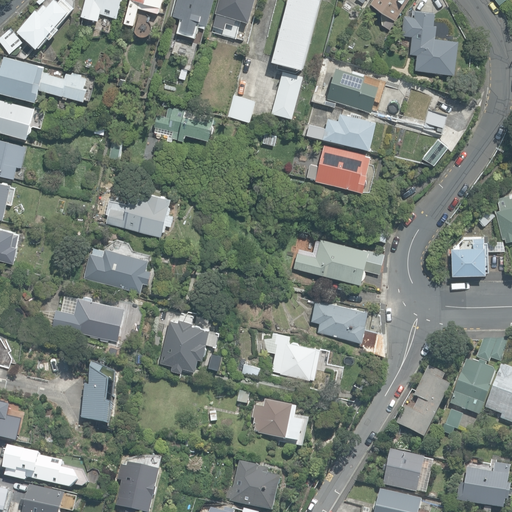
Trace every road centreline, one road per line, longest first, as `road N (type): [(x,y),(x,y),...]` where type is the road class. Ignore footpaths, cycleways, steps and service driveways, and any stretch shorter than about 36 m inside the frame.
road 1 (unclassified): [(434,302),(412,282),(412,240),(486,133),(500,87),(498,48),(473,0)]
road 2 (unclassified): [(434,302),(418,316),(402,368),(318,511)]
